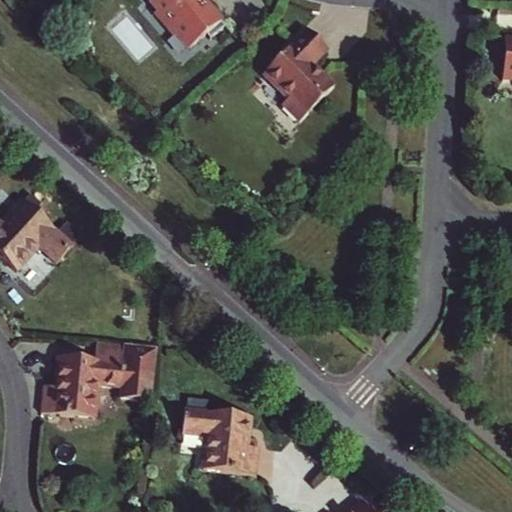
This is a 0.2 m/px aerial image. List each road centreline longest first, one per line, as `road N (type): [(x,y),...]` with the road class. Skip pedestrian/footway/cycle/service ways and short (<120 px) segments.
road 1 (residential): [(0,103),(343,413)]
road 2 (residential): [(343,413),(421,322),(432,219)]
road 3 (residential): [(432,219),(446,0)]
road 4 (residential): [(22,500),(14,395),(0,347)]
road 5 (residential): [(343,413),(456,511)]
